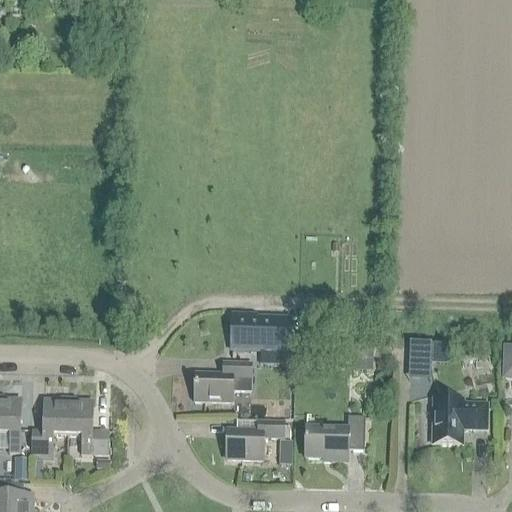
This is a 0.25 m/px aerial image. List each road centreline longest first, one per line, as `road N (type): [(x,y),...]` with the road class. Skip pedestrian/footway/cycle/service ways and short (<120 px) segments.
road 1 (track): [(139,376),(189,309),(219,303),(511,309)]
road 2 (residential): [(480,511),(237,500),(195,476),(175,451)]
road 3 (residential): [(175,451),(139,376),(97,355),(0,354)]
